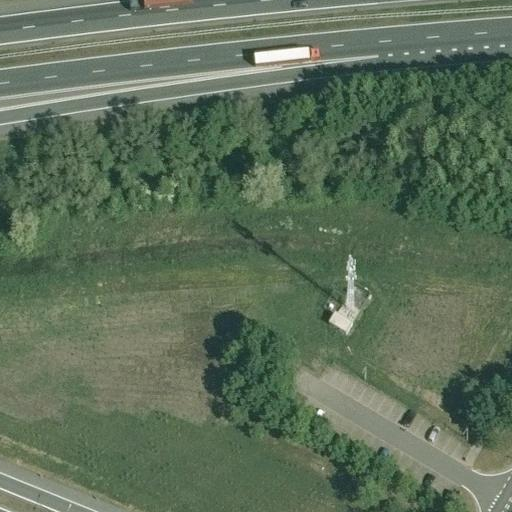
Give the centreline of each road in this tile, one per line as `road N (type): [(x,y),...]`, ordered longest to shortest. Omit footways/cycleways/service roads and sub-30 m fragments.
road 1 (motorway): [(0,116),(380,43)]
road 2 (motorway): [(0,84),(380,43)]
road 3 (motorway): [(281,0),(0,32)]
road 4 (motorway): [(380,43),(511,31)]
